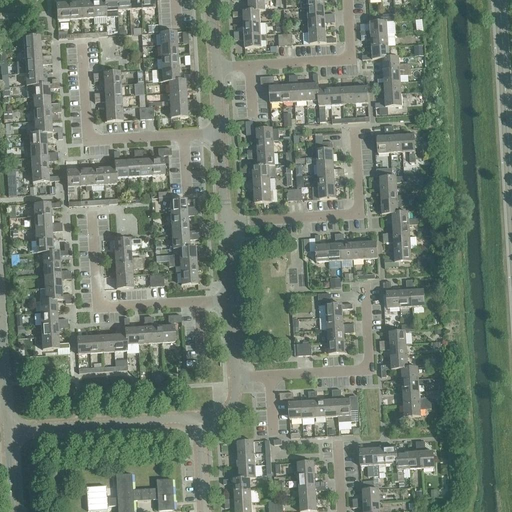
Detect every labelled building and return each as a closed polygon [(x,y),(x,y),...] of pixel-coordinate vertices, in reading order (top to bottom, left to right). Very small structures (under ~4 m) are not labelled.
[(103,0),(104,2),(105,12),(106,18),(117,18),(117,12),(116,0),(103,0)] [(116,0),(117,12),(129,11),(128,0),(116,0)] [(128,0),(129,11),(141,10),(140,0),(128,0)] [(140,0),(141,10),(154,9),(152,0),(140,0)] [(253,0),(247,0),(248,12),(248,13),(259,12),(265,12),(264,0),(253,0)] [(300,0),(301,10),(307,9),(324,8),(323,0),(300,0)] [(92,2),(80,3),(81,20),(93,19),(92,2)] [(104,2),(92,2),(93,19),(106,18),(105,12),(104,2)] [(80,3),(68,4),(69,21),(81,20),(80,3)] [(69,21),(68,4),(55,5),(56,21),(69,21)] [(307,9),(308,21),(334,20),(334,15),(324,16),(324,8),(307,9)] [(243,17),(243,25),(260,24),(259,12),(248,13),(248,12),(232,13),(232,18),(243,17)] [(308,21),(308,33),(325,32),(325,25),(335,24),(334,20),(308,21)] [(360,33),(360,37),(387,35),(386,23),(369,24),(370,32),(360,33)] [(233,33),(234,38),(260,36),(260,24),(243,25),(243,33),(233,33)] [(285,24),(276,24),(277,34),(285,33),(285,24)] [(325,32),(308,33),(309,46),(336,44),(336,39),(326,40),(325,32)] [(159,34),(160,47),(176,46),(176,33),(159,34)] [(371,41),(371,48),(388,47),(395,47),(394,35),(387,35),(360,37),(361,41),(371,41)] [(260,36),(234,38),(234,42),(244,41),(245,50),(261,49),(260,36)] [(23,38),(24,51),(40,50),(40,42),(50,42),(49,37),(23,38)] [(160,47),(160,59),(177,58),(176,46),(160,47)] [(362,61),(382,60),(388,59),(388,47),(371,48),(371,56),(362,57),(362,61)] [(24,51),(24,63),(51,61),(51,57),(41,57),(40,50),(24,51)] [(160,59),(161,71),(178,70),(177,58),(160,59)] [(382,60),(383,72),(410,70),(410,65),(399,65),(398,58),(388,59),(382,60)] [(24,63),(25,75),(42,74),(41,66),(51,65),(51,61),(24,63)] [(162,83),(168,83),(168,82),(179,82),(179,81),(178,70),(161,71),(157,71),(158,83),(162,83)] [(383,72),(383,84),(400,83),(400,77),(410,76),(410,70),(383,72)] [(103,79),(103,87),(120,86),(119,73),(92,75),(93,80),(98,79),(103,79)] [(26,87),(32,87),(32,86),(42,86),(42,85),(42,74),(25,75),(26,87)] [(307,102),(318,102),(318,91),(317,75),(313,75),(313,85),(306,86),(307,102)] [(282,104),(294,103),(293,76),(288,77),(289,87),(281,87),(282,104)] [(294,103),(307,102),(306,86),(298,86),(298,76),(293,76),(294,103)] [(270,105),(282,104),(281,87),(274,88),(273,78),(260,78),(260,86),(269,85),(270,105)] [(168,82),(168,83),(169,95),(185,94),(185,86),(195,85),(195,80),(190,81),(179,81),(179,82),(168,82)] [(384,88),(384,96),(401,95),(400,83),(383,84),(373,84),(374,89),(384,88)] [(32,87),(32,99),(49,98),(49,90),(59,89),(59,85),(51,85),(42,85),(42,86),(32,86),(32,87)] [(94,95),(94,99),(121,98),(120,86),(103,87),(104,94),(94,95)] [(366,88),(354,89),(355,106),(367,105),(366,88)] [(354,89),(342,90),(343,106),(355,106),(354,89)] [(318,102),(319,119),(325,118),(324,107),(331,107),(330,90),(318,91),(318,102)] [(342,90),(330,90),(331,107),(343,106),(342,90)] [(169,95),(169,107),(196,105),(196,100),(186,101),(185,94),(169,95)] [(401,95),(384,96),(385,104),(375,104),(375,109),(401,107),(401,95)] [(32,99),(33,111),(60,109),(60,105),(50,105),(49,98),(32,99)] [(104,103),(105,111),(121,110),(121,98),(94,99),(94,104),(104,103)] [(196,105),(169,107),(170,119),(187,118),(186,110),(197,109),(196,105)] [(33,111),(34,123),(51,122),(50,114),(60,113),(60,109),(33,111)] [(121,110),(105,111),(106,123),(122,122),(121,110)] [(12,113),(3,113),(3,121),(12,121),(12,113)] [(290,115),(283,115),(284,128),(290,128),(291,128),(290,115)] [(34,123),(35,134),(35,135),(45,134),(52,134),(57,134),(62,133),(61,128),(51,129),(51,122),(34,123)] [(256,136),(256,143),(273,142),(272,130),(252,131),(252,122),(245,123),(246,136),(256,136)] [(377,155),(390,154),(388,127),(384,128),(385,138),(376,138),(377,155)] [(390,154),(402,153),(401,137),(393,137),(393,127),(388,127),(390,154)] [(29,135),(29,147),(46,146),(46,140),(52,139),(52,134),(45,134),(35,135),(35,134),(29,135)] [(401,137),(402,153),(409,153),(409,164),(415,163),(414,136),(401,137)] [(247,152),(247,156),(274,154),(273,142),(256,143),(257,151),(247,152)] [(306,165),(316,164),(333,163),(332,143),(321,143),(321,151),(315,152),(316,158),(305,159),(306,165)] [(29,147),(30,159),(57,158),(57,153),(47,154),(46,146),(29,147)] [(158,160),(150,160),(151,177),(164,176),(164,171),(163,157),(171,156),(170,149),(157,150),(158,160)] [(134,161),(126,162),(127,179),(139,178),(138,151),(133,151),(134,161)] [(142,151),(138,151),(139,178),(151,177),(150,160),(143,161),(142,151)] [(113,153),(114,169),(115,179),(116,179),(127,179),(126,162),(119,162),(118,152),(113,153)] [(257,160),(258,167),(258,168),(268,167),(274,167),(274,154),(247,156),(247,160),(257,160)] [(30,159),(31,171),(48,170),(47,163),(57,162),(57,158),(30,159)] [(316,164),(317,176),(344,174),(343,170),(333,171),(333,163),(316,164)] [(252,168),(252,180),(269,179),(268,167),(258,168),(258,167),(252,168)] [(102,169),(90,170),(91,187),(103,186),(102,169)] [(114,169),(102,169),(103,186),(116,185),(116,179),(115,179),(114,169)] [(48,170),(31,171),(32,184),(59,182),(58,177),(48,178),(48,170)] [(90,170),(78,171),(79,188),(91,187),(90,170)] [(79,188),(78,171),(66,172),(67,188),(74,188),(79,188)] [(11,173),(6,173),(8,195),(8,198),(16,197),(15,172),(11,173)] [(317,176),(318,188),(334,187),(334,180),(344,179),(344,174),(317,176)] [(303,177),(296,178),(297,189),(304,189),(303,177)] [(379,179),(380,191),(397,190),(396,184),(407,183),(407,177),(404,177),(401,178),(382,179),(379,179)] [(252,180),(253,192),(270,191),(269,179),(252,180)] [(334,187),(318,188),(318,201),(335,200),(334,187)] [(380,191),(380,203),(408,202),(408,196),(397,197),(397,190),(380,191)] [(270,191),(253,192),(254,205),(271,204),(270,191)] [(169,203),(170,214),(197,212),(197,208),(186,208),(186,200),(171,201),(169,201),(169,203)] [(381,216),(391,215),(398,214),(398,208),(408,207),(408,202),(380,203),(381,216)] [(33,205),(34,218),(50,217),(50,209),(60,209),(60,204),(33,205)] [(170,214),(171,226),(187,225),(187,217),(197,216),(197,212),(170,214)] [(391,215),(392,227),(409,226),(420,226),(419,220),(408,220),(408,213),(398,214),(391,215)] [(34,218),(35,230),(61,228),(61,224),(51,224),(50,217),(34,218)] [(171,226),(171,238),(198,236),(198,231),(188,232),(187,225),(171,226)] [(382,235),(383,240),(409,238),(409,226),(392,227),(392,234),(382,235)] [(35,230),(35,242),(52,241),(52,233),(62,233),(61,228),(35,230)] [(335,246),(327,246),(328,263),(340,262),(339,235),(334,235),(335,246)] [(343,235),(339,235),(340,262),(352,261),(351,245),(344,245),(343,235)] [(172,250),(178,250),(178,249),(189,249),(189,248),(188,241),(199,240),(198,236),(171,238),(172,250)] [(328,263),(327,246),(320,247),(319,236),(314,237),(314,240),(315,253),(316,264),(328,263)] [(393,243),(393,251),(410,250),(409,238),(383,240),(383,244),(393,243)] [(113,241),(114,254),(130,253),(130,246),(141,246),(141,239),(113,241)] [(36,254),(42,254),(53,253),(52,241),(35,242),(36,254)] [(376,243),(363,244),(364,261),(377,260),(376,243)] [(363,244),(351,245),(352,261),(364,261),(363,244)] [(168,257),(168,262),(196,261),(195,248),(189,248),(189,249),(178,249),(178,250),(179,256),(168,257)] [(410,250),(393,251),(394,259),(384,259),(384,264),(398,263),(411,263),(410,250)] [(42,254),(43,266),(59,265),(59,257),(69,257),(69,252),(64,252),(53,253),(42,254)] [(114,254),(114,266),(142,264),(142,258),(131,259),(130,253),(114,254)] [(179,267),(180,274),(196,273),(196,261),(168,262),(168,268),(179,267)] [(114,266),(115,278),(132,277),(132,270),(142,270),(142,264),(114,266)] [(43,266),(43,278),(70,276),(70,272),(60,272),(59,265),(43,266)] [(196,273),(180,274),(181,286),(197,285),(196,273)] [(43,278),(44,290),(61,289),(60,281),(71,281),(70,276),(43,278)] [(132,277),(115,278),(116,290),(133,289),(132,277)] [(340,281),(330,282),(330,290),(341,289),(340,281)] [(414,281),(410,282),(411,308),(424,307),(423,291),(415,291),(414,281)] [(406,292),(398,292),(399,309),(411,308),(410,282),(406,282),(406,292)] [(399,309),(398,292),(391,293),(390,283),(385,283),(387,310),(399,309)] [(44,290),(45,301),(45,302),(56,301),(64,301),(72,300),(72,295),(61,296),(61,289),(44,290)] [(318,307),(325,307),(330,306),(330,295),(317,295),(318,307)] [(39,302),(40,314),(57,313),(56,301),(45,302),(45,301),(39,302)] [(325,307),(326,319),(343,318),(342,311),(352,310),(352,305),(330,306),(325,307)] [(40,314),(40,326),(67,325),(67,320),(57,321),(57,313),(40,314)] [(168,327),(160,327),(161,344),(174,343),(173,324),(181,323),(180,316),(167,317),(168,327)] [(144,328),(136,329),(138,346),(150,345),(148,318),(143,318),(144,328)] [(152,318),(148,318),(150,345),(161,344),(160,327),(153,328),(152,318)] [(326,319),(327,331),(353,330),(353,325),(343,326),(343,318),(326,319)] [(123,320),(124,336),(125,336),(125,346),(126,346),(138,346),(136,329),(129,329),(128,319),(123,320)] [(40,326),(41,338),(58,337),(58,330),(68,329),(67,325),(40,326)] [(327,331),(327,343),(344,342),(344,335),(354,334),(353,330),(327,331)] [(379,347),(406,345),(405,333),(388,334),(389,342),(379,343),(379,347)] [(113,336),(101,337),(102,354),(114,353),(113,336)] [(124,336),(113,336),(114,353),(126,352),(126,346),(125,346),(125,336),(124,336)] [(58,337),(41,338),(42,351),(69,349),(69,344),(59,345),(58,337)] [(101,337),(89,338),(90,355),(102,354),(101,337)] [(90,355),(89,338),(76,339),(77,355),(90,355)] [(344,342),(327,343),(328,356),(345,355),(344,342)] [(390,358),(407,357),(406,345),(379,347),(379,351),(390,351),(390,358)] [(386,371),(401,370),(407,369),(407,357),(390,358),(390,366),(380,367),(381,371),(386,371)] [(401,370),(401,382),(418,381),(417,368),(407,369),(401,370)] [(401,382),(402,394),(419,393),(418,387),(429,386),(429,385),(429,380),(418,381),(401,382)] [(326,419),(337,418),(336,391),(331,391),(332,401),(325,402),(326,419)] [(336,391),(337,418),(338,423),(350,423),(349,400),(341,401),(340,391),(336,391)] [(301,420),(314,419),(312,392),(308,393),(308,403),(300,403),(301,420)] [(314,419),(326,419),(325,402),(317,402),(316,392),(312,392),(314,419)] [(402,394),(403,406),(431,404),(430,399),(419,399),(419,393),(402,394)] [(289,421),(301,420),(300,403),(293,404),(292,394),(279,394),(279,402),(288,401),(289,421)] [(431,404),(403,406),(404,419),(420,417),(420,411),(431,410),(431,404)] [(236,443),(237,456),(254,455),(253,442),(236,443)] [(420,443),(421,470),(434,469),(433,452),(425,453),(424,442),(420,443)] [(408,454),(409,470),(421,470),(420,443),(415,443),(416,453),(408,454)] [(385,466),(397,465),(396,454),(397,454),(396,448),(384,449),(385,466)] [(385,474),(385,466),(384,449),(372,450),(373,478),(379,477),(379,474),(385,474)] [(368,478),(373,478),(372,450),(359,451),(360,467),(367,467),(368,478)] [(397,465),(397,474),(398,482),(404,482),(403,471),(409,470),(408,454),(397,454),(396,454),(397,465)] [(237,456),(238,468),(255,467),(254,455),(237,456)] [(297,464),(297,477),(314,476),(313,463),(297,464)] [(238,468),(239,480),(249,479),(249,480),(255,479),(255,467),(238,468)] [(117,511),(132,511),(132,502),(136,502),(136,501),(152,500),(152,501),(153,501),(157,500),(157,511),(160,511),(173,511),(173,510),(171,481),(171,480),(155,481),(155,482),(156,482),(156,489),(131,491),(130,476),(131,476),(131,475),(115,476),(115,477),(116,487),(117,499),(107,499),(108,507),(117,507),(117,511)] [(297,477),(298,489),(325,487),(325,483),(315,483),(314,476),(297,477)] [(233,485),(233,493),(250,492),(249,480),(249,479),(239,480),(223,481),(223,486),(233,485)] [(298,489),(299,501),(316,500),(315,492),(325,492),(325,487),(298,489)] [(87,511),(97,511),(107,511),(105,488),(86,489),(87,511)] [(352,500),(352,505),(379,503),(378,490),(362,491),(362,500),(352,500)] [(224,501),(224,505),(251,504),(250,492),(233,493),(234,500),(224,501)] [(316,511),(316,500),(299,501),(299,511),(316,511)] [(363,508),(362,511),(379,511),(379,503),(352,505),(352,509),(363,508)]
